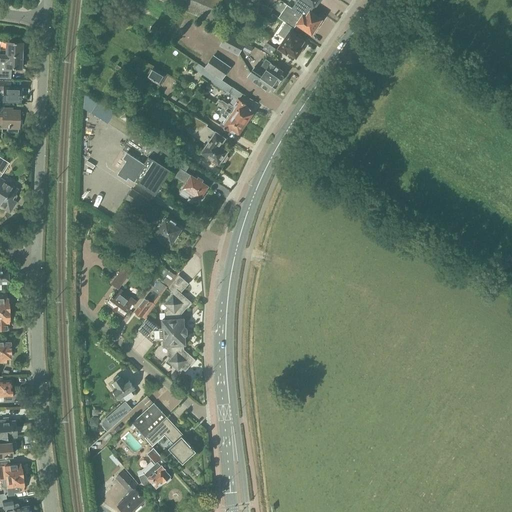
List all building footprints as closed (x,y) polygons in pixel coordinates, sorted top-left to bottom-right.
[(287,4),(287,5),(302,16),(303,15),(306,18),(313,8),(314,8),(314,7),(316,8),(321,0),(297,0),(295,4),(293,8),(287,4)] [(311,12),(314,8),(313,8),(306,18),(303,15),(302,16),(287,5),(278,16),(286,22),(294,28),(297,23),(312,34),(322,19),(311,12)] [(289,34),(280,48),(287,53),(288,52),(296,57),(302,48),(300,47),(303,41),(292,33),(295,28),(294,28),(286,22),(282,29),(289,34)] [(219,46),(238,56),(245,42),(227,32),(219,46)] [(251,41),(258,44),(261,39),(254,35),(251,41)] [(6,55),(21,55),(22,42),(7,41),(7,50),(0,49),(0,51),(0,54),(6,55)] [(274,55),(278,49),(268,42),(264,49),(274,55)] [(0,50),(0,78),(10,79),(11,68),(21,68),(21,55),(6,55),(0,54),(0,51),(0,50)] [(211,57),(204,67),(216,76),(222,80),(229,70),(211,57)] [(259,70),(279,83),(284,75),(280,73),(282,70),(272,63),(267,60),(263,65),(259,70)] [(243,94),(233,87),(222,80),(216,76),(204,67),(198,63),(195,69),(213,81),(239,100),(234,108),(229,104),(229,105),(221,99),(221,100),(219,99),(216,102),(223,107),(246,123),(254,111),(246,106),(247,104),(239,99),(243,94)] [(160,84),(166,74),(154,67),(148,77),(160,84)] [(259,70),(254,67),(248,77),(250,78),(258,84),(258,83),(268,90),(270,88),(274,90),(279,83),(259,70)] [(0,90),(0,91),(0,92),(0,101),(11,102),(11,100),(20,100),(20,98),(22,98),(22,93),(20,93),(20,87),(11,87),(11,80),(0,79),(0,90)] [(14,111),(15,104),(0,103),(0,124),(2,124),(2,127),(8,127),(8,132),(17,132),(17,128),(19,128),(20,111),(14,111)] [(238,135),(246,123),(223,107),(221,111),(224,113),(228,115),(222,124),(238,135)] [(208,145),(203,152),(219,163),(220,162),(222,163),(225,162),(229,156),(228,154),(226,152),(227,152),(219,147),(225,139),(216,133),(207,126),(208,124),(194,116),(185,129),(199,139),(199,138),(208,145)] [(147,136),(145,139),(134,132),(123,149),(127,152),(123,158),(126,160),(120,171),(135,181),(166,201),(169,195),(159,189),(174,165),(180,169),(176,176),(187,183),(184,188),(193,194),(189,199),(196,203),(199,198),(200,198),(208,186),(202,183),(204,180),(197,176),(195,178),(185,171),(190,164),(179,157),(162,145),(147,136)] [(0,172),(2,174),(9,163),(0,157),(0,172)] [(9,190),(11,186),(0,179),(0,205),(10,212),(16,202),(14,200),(17,195),(9,190)] [(127,199),(145,210),(151,201),(132,189),(127,199)] [(171,242),(172,243),(180,229),(174,225),(176,222),(171,219),(170,221),(166,218),(157,234),(165,238),(162,243),(167,247),(171,242)] [(129,270),(114,260),(114,261),(110,259),(101,273),(121,287),(131,273),(128,271),(129,270)] [(153,292),(148,299),(146,297),(135,312),(142,317),(158,296),(159,296),(167,287),(175,274),(163,266),(156,276),(161,279),(159,281),(151,291),(153,292)] [(0,282),(8,282),(8,269),(0,269),(0,282)] [(189,284),(179,275),(169,288),(175,292),(168,301),(172,304),(165,310),(166,319),(162,319),(163,328),(161,327),(148,317),(138,329),(155,344),(158,341),(164,340),(164,346),(168,346),(169,355),(174,360),(171,364),(179,370),(182,367),(185,370),(195,360),(183,349),(182,345),(186,345),(184,318),(181,318),(180,314),(191,302),(181,293),(189,284)] [(108,304),(124,315),(135,300),(121,290),(116,297),(114,295),(108,304)] [(0,311),(9,311),(9,302),(8,302),(8,297),(0,297),(0,311)] [(0,330),(8,330),(8,325),(9,325),(9,320),(10,320),(9,311),(0,311),(0,330)] [(0,361),(6,362),(6,358),(11,357),(11,352),(12,351),(12,348),(11,347),(10,342),(5,342),(5,338),(0,338),(0,361)] [(0,395),(5,396),(5,399),(12,398),(11,395),(12,395),(11,379),(3,380),(2,376),(0,376),(0,395)] [(114,391),(120,400),(136,389),(130,380),(126,382),(122,377),(121,378),(119,376),(114,379),(116,381),(114,382),(118,388),(114,391)] [(126,402),(116,410),(104,421),(111,428),(132,409),(126,402)] [(146,438),(167,417),(154,403),(132,423),(146,438)] [(98,426),(99,417),(91,417),(91,426),(98,426)] [(167,417),(146,438),(153,446),(165,435),(174,444),(170,448),(183,463),(197,451),(188,441),(189,440),(167,417)] [(8,421),(8,419),(0,419),(0,437),(17,436),(15,420),(8,421)] [(12,442),(0,442),(0,455),(13,455),(12,442)] [(164,481),(166,483),(171,478),(170,476),(171,475),(167,471),(171,467),(154,448),(147,454),(156,464),(145,473),(146,474),(139,476),(142,483),(146,486),(152,481),(158,487),(164,481)] [(100,460),(99,460),(113,476),(122,468),(109,453),(100,460)] [(6,479),(23,476),(21,463),(10,464),(10,462),(4,463),(4,466),(6,479)] [(143,501),(145,498),(136,489),(139,486),(124,470),(116,478),(130,493),(118,504),(125,511),(134,511),(144,502),(143,501)] [(4,494),(0,494),(0,501),(2,501),(7,501),(6,495),(8,495),(8,494),(14,493),(14,492),(25,490),(23,476),(6,479),(7,486),(3,487),(4,494)] [(7,501),(2,501),(3,507),(4,510),(14,508),(14,509),(14,510),(6,511),(30,511),(30,506),(19,508),(18,504),(13,505),(13,500),(7,501)]
